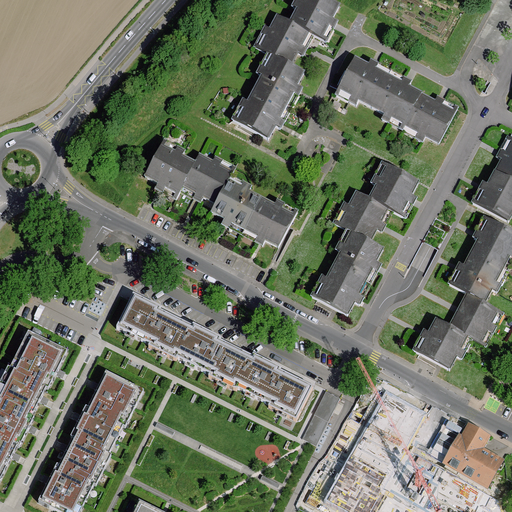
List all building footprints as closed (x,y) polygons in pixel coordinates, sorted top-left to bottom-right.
[(298,13),(291,26),(313,37),(328,45),(338,25),(333,23),(340,9),(327,2),(323,0),(298,0),(293,10),(298,13)] [(291,26),(277,19),(270,32),(266,30),(255,50),(268,57),(292,69),(298,56),(303,58),(313,37),(291,26)] [(262,80),(255,93),(292,112),(302,92),(297,90),(305,76),(292,69),(268,57),(258,77),(262,80)] [(369,68),(355,61),(336,97),(356,108),(359,102),(386,116),(383,121),(423,142),(425,137),(438,144),(458,108),(439,98),(436,103),(409,89),(411,84),(371,63),(369,68)] [(251,133),(269,143),(276,130),(281,132),(292,112),(255,93),(248,106),(244,103),(233,124),(251,133)] [(501,159),(495,172),(511,181),(511,138),(508,136),(497,157),(501,159)] [(180,193),(195,164),(181,157),(184,152),(164,141),(144,178),(157,185),(154,190),(175,201),(180,193)] [(199,156),(195,164),(180,193),(200,203),(203,199),(215,205),(231,178),(236,169),(215,158),(213,163),(199,156)] [(376,187),(369,200),(391,212),(406,219),(416,199),(411,197),(418,183),(405,176),(381,164),(371,184),(376,187)] [(490,213),(508,222),(511,214),(511,181),(495,172),(487,185),(483,182),(472,203),(490,213)] [(251,188),(231,178),(215,205),(211,213),(225,221),(222,226),(262,248),(265,242),(278,249),(298,213),(277,202),(275,207),(248,192),(251,188)] [(369,200),(355,193),(348,206),(344,204),(333,224),(346,231),(369,243),(376,230),(380,232),(391,212),(369,200)] [(478,241),(471,254),(507,273),(511,263),(511,233),(484,218),(475,236),(473,239),(478,241)] [(340,254),(333,267),(369,286),(380,266),(375,264),(382,250),(369,243),(346,231),(336,251),(340,254)] [(466,295),(485,305),(492,291),(497,294),(507,273),(471,254),(464,267),(459,265),(457,270),(448,285),(466,295)] [(329,307),(347,317),(354,304),(359,306),(369,286),(333,267),(326,280),(321,277),(311,298),(329,307)] [(160,312),(161,309),(133,295),(117,329),(126,334),(128,331),(137,335),(135,338),(144,343),(152,327),(158,331),(166,315),(160,312)] [(458,311),(449,328),(471,340),(486,348),(503,314),(485,305),(466,295),(458,311)] [(192,328),(166,315),(158,331),(152,327),(144,343),(150,346),(149,348),(158,353),(160,349),(169,354),(167,357),(176,362),(178,360),(177,359),(193,328),(192,328)] [(449,328),(435,321),(428,335),(423,332),(423,334),(413,353),(449,371),(456,358),(460,360),(471,340),(449,328)] [(218,361),(226,345),(220,342),(221,339),(193,326),(192,328),(193,328),(177,359),(178,360),(186,364),(188,361),(197,365),(195,368),(204,373),(212,357),(218,361)] [(46,389),(48,391),(67,353),(29,333),(10,369),(10,370),(47,389),(46,389)] [(212,357),(204,373),(210,376),(209,378),(218,383),(220,379),(229,384),(227,387),(237,392),(238,390),(237,389),(253,358),(252,358),(226,345),(218,361),(212,357)] [(255,398),(264,403),(272,387),(278,391),(286,375),(280,372),(281,370),(253,356),(252,358),(253,358),(237,389),(238,390),(246,394),(248,391),(257,395),(255,398)] [(46,389),(47,389),(10,370),(10,369),(8,368),(0,384),(0,401),(32,418),(32,417),(43,397),(46,389)] [(144,392),(106,373),(88,409),(124,427),(123,428),(126,429),(144,392)] [(272,387),(264,403),(270,406),(269,408),(278,413),(280,409),(289,414),(287,417),(296,422),(313,388),(286,375),(278,391),(272,387)] [(0,437),(18,447),(17,448),(19,449),(35,418),(32,417),(32,418),(0,401),(0,437)] [(123,428),(124,427),(88,409),(86,408),(71,438),(73,439),(109,456),(109,455),(123,428)] [(463,438),(426,418),(410,444),(490,489),(497,474),(504,461),(484,450),(491,437),(470,425),(463,438)] [(17,448),(18,447),(0,437),(0,481),(14,453),(17,448)] [(96,487),(112,457),(109,455),(109,456),(73,439),(59,467),(94,485),(94,486),(96,487)] [(81,511),(92,490),(94,486),(94,485),(59,467),(57,465),(39,503),(50,508),(51,505),(65,511),(81,511)] [(159,511),(139,502),(134,511),(159,511)]
